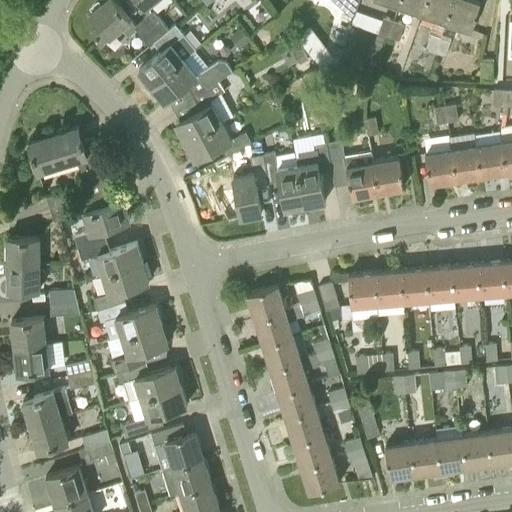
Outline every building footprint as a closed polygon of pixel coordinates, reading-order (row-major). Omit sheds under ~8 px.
[(128,35),(136,28),(133,26),(135,24),(131,19),(115,0),(102,0),(90,10),(100,23),(91,31),(101,43),(121,26),(128,35)] [(333,0),(353,17),(358,0),(333,0)] [(399,0),(398,4),(422,12),(426,0),(399,0)] [(435,17),(446,21),(453,0),(426,0),(422,12),(435,17)] [(453,0),(446,21),(456,24),(471,29),(476,13),(475,13),(479,0),(453,0)] [(159,37),(168,29),(152,10),(143,17),(159,37)] [(377,32),(388,36),(393,19),(383,16),(377,32)] [(153,41),(159,37),(143,17),(135,24),(133,26),(136,28),(149,45),(153,41)] [(388,36),(398,39),(403,23),(393,19),(388,36)] [(151,85),(195,49),(196,48),(183,33),(175,23),(168,29),(159,37),(153,41),(160,51),(138,69),(151,85)] [(435,52),(441,36),(431,33),(425,48),(435,52)] [(441,36),(435,52),(445,55),(451,39),(441,36)] [(299,63),(308,57),(301,45),(292,50),(299,63)] [(219,79),(223,76),(232,70),(226,60),(218,58),(208,65),(195,49),(151,85),(163,101),(186,82),(193,95),(219,79)] [(480,80),(492,81),(493,61),(480,60),(480,80)] [(185,140),(223,120),(234,114),(221,91),(225,90),(219,79),(193,95),(200,108),(175,122),(185,140)] [(493,104),(501,104),(503,88),(494,87),(494,88),(493,104)] [(511,88),(503,88),(501,104),(511,104),(511,88)] [(447,121),(458,119),(455,102),(444,104),(447,121)] [(437,123),(447,121),(444,104),(434,106),(437,123)] [(367,134),(378,132),(375,115),(364,117),(367,134)] [(225,155),(251,141),(245,130),(232,137),(223,120),(185,140),(195,158),(220,144),(225,155)] [(82,211),(113,201),(109,190),(117,187),(105,149),(98,151),(93,136),(82,139),(77,124),(28,140),(37,171),(78,158),(89,195),(74,200),(77,212),(82,211)] [(456,178),(481,174),(476,143),(474,131),(450,135),(452,147),(451,147),(456,178)] [(511,137),(501,139),(506,170),(511,168),(511,137)] [(481,174),(506,170),(501,139),(476,143),(481,174)] [(320,172),(332,170),(327,147),(326,141),(313,143),(314,148),(298,151),(299,155),(296,155),(305,204),(325,200),(320,172)] [(378,190),(372,159),(370,150),(342,155),(340,145),(327,147),(332,170),(335,185),(351,182),(353,195),(378,190)] [(431,181),(456,178),(451,147),(425,151),(428,169),(429,169),(431,181)] [(285,208),(305,204),(296,155),(276,159),(274,150),(263,152),(268,182),(279,179),(285,208)] [(250,155),(252,170),(233,174),(240,216),(261,212),(256,184),(268,182),(263,152),(250,155)] [(372,159),(378,190),(404,186),(398,154),(372,159)] [(74,200),(70,188),(46,195),(50,207),(74,200)] [(78,246),(105,238),(102,227),(129,218),(123,198),(113,201),(82,211),(88,230),(74,235),(78,246)] [(74,200),(50,207),(54,220),(77,212),(74,200)] [(7,261),(40,261),(40,236),(8,236),(7,261)] [(101,272),(142,260),(136,241),(109,250),(105,238),(78,246),(81,258),(95,254),(101,272)] [(506,291),(511,290),(511,258),(503,259),(506,291)] [(480,293),(506,291),(503,259),(477,261),(480,293)] [(97,308),(125,300),(121,288),(148,279),(142,260),(101,272),(107,292),(93,296),(97,308)] [(7,287),(40,288),(40,261),(7,261),(7,287)] [(455,295),(480,293),(477,261),(452,263),(455,295)] [(428,298),(455,295),(452,263),(426,265),(428,298)] [(404,300),(428,298),(426,265),(400,268),(404,300)] [(404,304),(404,300),(400,268),(374,270),(377,302),(377,306),(404,304)] [(351,304),(377,302),(374,270),(348,272),(351,304)] [(300,302),(316,297),(311,282),(310,278),(293,280),(295,288),(300,302)] [(326,309),(340,305),(332,279),(318,283),(326,309)] [(254,316),(284,307),(277,282),(246,292),(254,316)] [(50,302),(77,300),(73,287),(49,289),(50,302)] [(316,297),(300,302),(303,313),(320,308),(316,297)] [(50,313),(80,312),(77,300),(50,302),(50,313)] [(121,334),(161,321),(156,302),(128,311),(125,300),(97,308),(101,320),(115,315),(121,334)] [(262,341),(292,332),(284,307),(254,316),(262,341)] [(13,345),(47,341),(44,315),(10,319),(13,345)] [(115,370),(144,361),(140,349),(168,341),(161,321),(121,334),(114,336),(119,355),(112,358),(115,370)] [(270,366),(300,356),(292,332),(262,341),(270,366)] [(315,352),(332,347),(329,337),(312,342),(315,352)] [(16,371),(50,367),(47,341),(13,345),(16,371)] [(486,360),(497,358),(496,341),(484,342),(486,360)] [(460,362),(472,361),(470,343),(459,345),(460,362)] [(435,364),(446,363),(444,346),(433,347),(435,364)] [(318,362),(335,357),(332,347),(315,352),(318,362)] [(409,367),(420,366),(418,349),(407,350),(409,367)] [(383,369),(394,368),(392,351),(381,352),(383,369)] [(357,372),(368,371),(366,353),(355,355),(357,372)] [(68,375),(93,369),(90,356),(65,362),(68,375)] [(277,391),(308,381),(300,356),(270,366),(277,391)] [(138,396),(181,383),(175,364),(147,372),(144,361),(115,370),(117,382),(132,377),(138,396)] [(340,372),(336,361),(325,364),(329,375),(340,372)] [(496,382),(507,381),(506,363),(494,365),(496,382)] [(467,382),(481,381),(479,367),(470,368),(466,368),(466,367),(455,368),(457,386),(467,385),(467,382)] [(433,388),(457,386),(455,368),(432,371),(433,388)] [(70,387),(96,381),(93,369),(68,375),(70,387)] [(406,391),(433,388),(432,371),(405,373),(406,391)] [(394,392),(406,391),(405,373),(392,375),(394,392)] [(285,415),(316,406),(308,381),(277,391),(285,415)] [(121,422),(125,434),(163,422),(160,410),(187,402),(181,383),(138,396),(130,399),(136,418),(121,422)] [(330,401),(347,395),(344,385),(327,390),(330,401)] [(30,424),(61,414),(72,410),(64,386),(22,399),(30,424)] [(334,411),(350,406),(347,395),(330,401),(334,411)] [(367,437),(380,433),(370,396),(355,400),(367,437)] [(293,440),(323,431),(316,406),(285,415),(293,440)] [(38,448),(69,438),(61,414),(30,424),(38,448)] [(186,433),(183,422),(158,429),(149,433),(153,444),(156,454),(167,451),(171,465),(203,455),(195,430),(186,433)] [(467,464),(492,461),(489,429),(488,424),(461,428),(461,429),(467,464)] [(492,461),(511,458),(511,425),(489,429),(492,461)] [(85,446),(110,439),(106,427),(82,434),(85,446)] [(441,468),(467,464),(461,429),(449,430),(450,434),(436,436),(441,468)] [(301,465),(331,455),(323,431),(293,440),(301,465)] [(346,450),(363,445),(360,434),(343,440),(346,450)] [(415,471),(441,468),(436,436),(411,439),(415,471)] [(108,462),(116,460),(110,439),(85,446),(78,449),(83,463),(92,461),(91,457),(105,453),(108,462)] [(389,475),(415,471),(411,439),(385,443),(389,475)] [(120,443),(123,453),(132,450),(129,440),(120,443)] [(358,478),(372,476),(363,445),(346,450),(349,460),(352,459),(358,478)] [(179,490),(211,480),(203,455),(171,465),(161,469),(168,493),(179,490)] [(309,489),(339,480),(331,455),(301,465),(309,489)] [(54,502),(88,491),(80,464),(46,474),(54,502)] [(185,511),(197,511),(219,505),(211,480),(179,490),(185,511)] [(138,503),(148,500),(144,488),(134,491),(138,503)] [(94,511),(88,491),(54,502),(57,511),(94,511)] [(140,511),(152,511),(148,500),(138,503),(140,511)]
